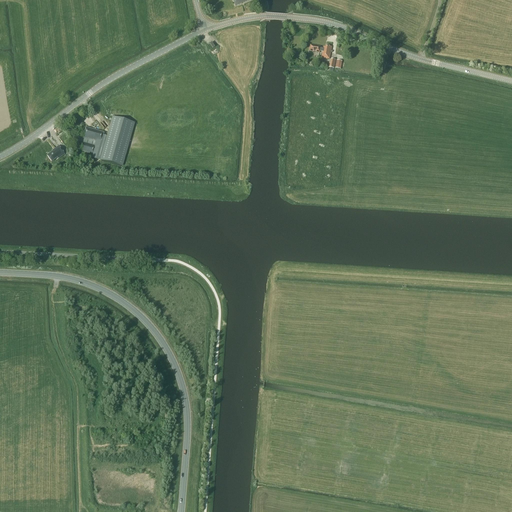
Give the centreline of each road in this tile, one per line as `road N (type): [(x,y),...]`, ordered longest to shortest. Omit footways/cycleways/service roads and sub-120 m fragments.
road 1 (secondary): [(0,271),(82,281),(130,306),(156,333),(185,403),(180,511)]
road 2 (tertiary): [(511,81),(420,59),(333,23),(266,15)]
road 3 (tertiary): [(0,156),(101,84),(205,29)]
